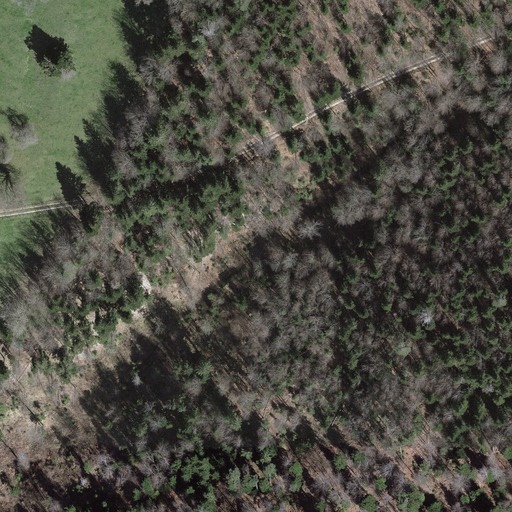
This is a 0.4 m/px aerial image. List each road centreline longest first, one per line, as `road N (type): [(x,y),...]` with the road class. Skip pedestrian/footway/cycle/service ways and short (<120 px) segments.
road 1 (track): [(511,32),(366,86),(184,177),(0,214)]
road 2 (track): [(272,243),(137,343),(0,469)]
